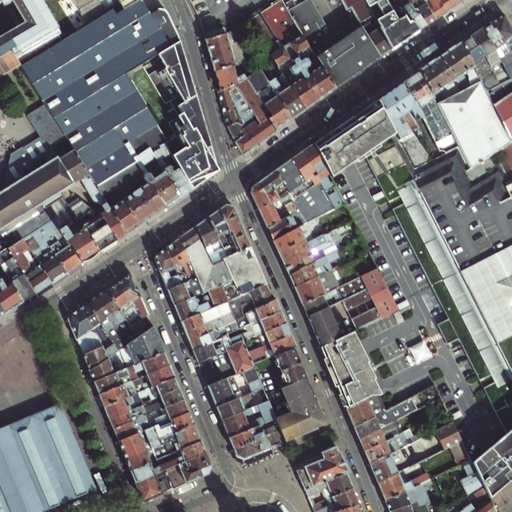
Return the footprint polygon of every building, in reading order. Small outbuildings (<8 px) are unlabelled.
[(0,0),(3,3),(5,2),(7,6),(16,1),(28,22),(0,38),(0,57),(11,51),(16,58),(57,34),(60,33),(40,0),(0,0)] [(116,0),(123,10),(138,0),(116,0)] [(204,0),(198,0),(192,3),(198,15),(199,18),(200,19),(212,14),(204,0)] [(248,23),(270,56),(302,35),(288,12),(281,0),(248,23)] [(380,58),(360,23),(336,38),(322,15),(324,14),(316,0),(306,0),(288,12),(302,35),(335,90),(367,68),(380,58)] [(352,9),(360,23),(373,14),(364,0),(341,0),(348,11),(352,9)] [(416,33),(419,32),(412,21),(408,23),(394,0),(364,0),(373,14),(381,27),(379,28),(391,51),(396,47),(400,45),(399,44),(405,39),(412,35),(414,33),(416,32),(416,33)] [(424,28),(427,26),(415,9),(408,0),(394,0),(408,23),(412,21),(419,32),(424,28)] [(432,22),(436,20),(425,3),(423,4),(420,0),(408,0),(415,9),(427,26),(432,22)] [(445,14),(446,13),(438,0),(427,0),(428,1),(425,3),(436,20),(445,14)] [(449,11),(451,9),(445,0),(438,0),(446,13),(449,11)] [(458,4),(461,2),(460,0),(445,0),(451,9),(458,4)] [(388,53),(391,51),(379,28),(381,27),(373,14),(360,23),(380,58),(388,53)] [(511,30),(504,15),(498,19),(492,23),(505,44),(511,57),(511,30)] [(504,67),(510,79),(511,78),(511,57),(505,44),(492,23),(487,26),(482,30),(495,49),(501,61),(504,67)] [(206,40),(226,34),(224,27),(204,33),(205,37),(206,40)] [(485,57),(500,85),(510,79),(504,67),(501,61),(495,49),(482,30),(477,33),(472,37),(485,57)] [(215,71),(233,66),(237,65),(228,33),(226,34),(206,40),(210,55),(215,71)] [(330,93),(335,90),(302,35),(270,56),(282,75),(306,110),(317,102),(330,93)] [(462,43),(473,65),(485,57),(472,37),(468,40),(462,43)] [(188,154),(175,162),(187,182),(188,183),(192,189),(199,185),(206,180),(213,175),(218,172),(219,170),(217,167),(211,145),(192,81),(181,41),(174,45),(158,54),(167,68),(165,69),(184,98),(178,101),(182,108),(176,112),(178,116),(174,118),(183,132),(181,134),(182,136),(183,137),(179,139),(188,154)] [(467,72),(474,67),(473,65),(462,43),(460,45),(455,48),(467,72)] [(437,92),(467,72),(455,48),(447,54),(438,59),(428,66),(421,71),(436,103),(441,100),(437,92)] [(11,51),(0,57),(0,77),(20,65),(16,58),(11,51)] [(474,67),(485,89),(490,91),(500,85),(485,57),(473,65),(474,67)] [(217,79),(220,91),(228,89),(233,87),(247,79),(243,72),(236,76),(233,66),(215,71),(217,79)] [(474,67),(467,72),(471,78),(473,87),(468,90),(467,87),(459,90),(461,94),(456,96),(454,93),(446,97),(447,101),(438,106),(456,142),(458,147),(470,169),(511,141),(511,140),(485,89),(474,67)] [(291,120),(268,83),(260,71),(247,79),(271,117),(268,119),(276,131),(286,124),(291,120)] [(439,151),(456,142),(438,106),(436,103),(421,71),(413,76),(405,82),(402,84),(418,109),(423,119),(439,151)] [(306,110),(282,75),(268,83),(291,120),(294,119),(302,113),(306,110)] [(511,78),(510,79),(500,85),(490,91),(485,89),(511,140),(511,138),(511,78)] [(273,133),(276,131),(268,119),(271,117),(247,79),(233,87),(228,89),(232,101),(234,101),(238,110),(242,120),(246,130),(243,132),(244,136),(235,143),(241,152),(242,155),(259,143),(273,133)] [(414,168),(430,160),(412,131),(414,130),(415,132),(416,132),(421,142),(425,140),(417,122),(423,119),(418,109),(402,84),(394,90),(385,96),(378,100),(401,143),(402,144),(414,168)] [(221,103),(224,114),(235,111),(232,101),(228,89),(220,91),(218,91),(221,103)] [(511,174),(507,177),(499,163),(472,180),(467,172),(470,169),(458,147),(430,160),(414,168),(402,144),(401,143),(378,100),(370,106),(361,111),(354,117),(343,125),(333,131),(322,139),(315,144),(331,177),(349,165),(364,154),(446,318),(435,323),(441,336),(447,348),(458,343),(505,436),(491,448),(472,464),(483,485),(489,499),(507,484),(511,479),(511,174)] [(53,161),(64,154),(59,145),(67,141),(45,105),(15,124),(28,144),(10,155),(6,190),(29,176),(24,167),(48,152),(53,161)] [(225,119),(227,127),(241,123),(240,121),(242,120),(238,110),(235,111),(224,114),(225,119)] [(231,135),(235,143),(244,136),(243,132),(246,130),(242,120),(240,121),(241,123),(227,127),(231,135)] [(511,141),(470,169),(467,172),(472,180),(499,163),(507,177),(511,174),(511,141)] [(163,161),(165,160),(166,158),(165,157),(170,154),(163,144),(159,146),(161,149),(152,154),(149,149),(143,153),(135,159),(141,168),(138,170),(147,184),(150,183),(167,206),(168,205),(178,199),(188,192),(192,189),(188,183),(187,182),(175,162),(167,167),(163,161)] [(331,177),(315,144),(313,146),(310,147),(306,150),(304,152),(334,209),(344,204),(331,177)] [(122,237),(125,235),(110,210),(72,149),(64,154),(53,161),(29,176),(6,190),(0,193),(0,232),(2,236),(11,231),(18,242),(23,240),(38,230),(53,220),(46,209),(59,201),(55,196),(77,182),(89,202),(93,206),(96,208),(100,210),(102,212),(105,216),(102,217),(117,240),(122,237)] [(334,209),(304,152),(300,154),(285,165),(277,171),(293,201),(299,211),(306,224),(317,218),(334,209)] [(293,201),(277,171),(269,176),(265,179),(260,183),(266,193),(273,189),(283,206),(293,201)] [(147,184),(110,210),(125,235),(152,216),(167,206),(150,183),(147,184)] [(266,193),(260,183),(258,184),(252,188),(251,190),(251,194),(258,209),(271,202),(275,210),(283,206),(273,189),(266,193)] [(95,254),(99,252),(70,208),(64,198),(59,201),(46,209),(53,220),(60,233),(68,246),(70,244),(82,263),(83,263),(84,262),(93,256),(95,254)] [(81,201),(70,208),(99,252),(104,249),(114,242),(117,240),(102,217),(101,218),(81,201)] [(271,202),(258,209),(260,214),(265,224),(267,228),(299,211),(293,201),(283,206),(275,210),(271,202)] [(234,246),(226,249),(230,257),(251,248),(247,241),(233,208),(226,206),(221,210),(229,232),(231,231),(232,234),(230,235),(232,238),(230,239),(234,246)] [(229,232),(221,210),(218,212),(210,218),(208,219),(226,249),(234,246),(230,239),(232,238),(230,235),(232,234),(231,231),(229,232)] [(299,211),(267,228),(271,236),(273,241),(306,224),(299,211)] [(317,218),(306,224),(273,241),(276,247),(278,252),(304,239),(301,235),(313,229),(312,227),(319,223),(317,218)] [(223,260),(230,257),(226,249),(208,219),(205,221),(203,223),(197,227),(196,228),(213,267),(224,262),(223,260)] [(75,268),(82,263),(70,244),(68,246),(60,233),(53,220),(38,230),(67,273),(75,268)] [(353,221),(325,235),(328,241),(284,263),(287,271),(289,275),(338,250),(338,249),(336,244),(342,241),(339,235),(356,226),(353,221)] [(185,332),(190,342),(235,322),(234,319),(227,302),(266,284),(251,248),(230,257),(223,260),(224,262),(213,267),(196,228),(189,232),(180,239),(196,278),(189,281),(181,285),(168,291),(173,302),(174,306),(194,297),(208,290),(211,300),(214,308),(181,322),(185,332)] [(65,275),(67,273),(38,230),(23,240),(28,248),(37,262),(51,284),(57,280),(65,275)] [(312,235),(304,239),(278,252),(281,259),(284,263),(328,241),(325,235),(325,234),(314,239),(312,235)] [(177,241),(173,244),(189,281),(196,278),(180,239),(177,241)] [(47,286),(51,284),(37,262),(34,264),(36,266),(32,269),(21,252),(28,248),(23,240),(18,242),(9,249),(36,294),(39,292),(44,289),(47,286)] [(189,281),(173,244),(170,246),(166,249),(181,285),(189,281)] [(29,299),(36,294),(9,249),(0,254),(0,263),(1,266),(7,262),(12,271),(13,271),(15,275),(13,277),(14,278),(13,279),(14,281),(11,283),(23,303),(29,299)] [(163,280),(168,291),(181,285),(166,249),(162,251),(156,255),(155,260),(163,280)] [(338,250),(289,275),(292,281),(294,286),(323,272),(320,266),(326,263),(327,261),(340,254),(338,250)] [(370,271),(377,268),(368,250),(361,253),(370,271)] [(323,272),(294,286),(299,296),(302,304),(335,288),(339,286),(332,272),(337,269),(336,266),(323,272)] [(327,307),(308,316),(310,322),(312,327),(389,292),(377,268),(370,271),(339,286),(335,288),(340,300),(335,303),(327,307)] [(106,290),(131,328),(149,316),(132,276),(128,274),(124,277),(121,279),(117,282),(106,290)] [(11,310),(17,306),(5,287),(0,277),(0,304),(6,314),(11,310)] [(23,303),(11,283),(5,287),(17,306),(20,304),(23,303)] [(227,302),(234,319),(243,315),(238,304),(242,302),(244,306),(253,302),(256,309),(276,301),(272,293),(268,283),(266,284),(227,302)] [(335,288),(302,304),(305,310),(308,316),(327,307),(324,300),(332,296),(335,303),(340,300),(335,288)] [(131,328),(106,290),(103,292),(97,296),(117,325),(118,326),(118,329),(128,344),(138,338),(131,328)] [(398,311),(389,292),(312,327),(316,337),(320,346),(353,331),(398,311)] [(117,325),(97,296),(95,298),(87,303),(110,342),(117,352),(128,344),(118,329),(115,329),(114,326),(117,325)] [(194,297),(174,306),(179,318),(181,322),(214,308),(211,300),(206,303),(205,299),(196,303),(194,297)] [(247,326),(249,325),(281,312),(279,306),(276,301),(256,309),(243,315),(234,319),(235,322),(236,324),(245,320),(247,326)] [(110,342),(87,303),(84,305),(79,309),(88,324),(87,328),(90,332),(93,332),(95,336),(101,333),(106,341),(100,344),(102,347),(110,342)] [(88,324),(79,309),(76,311),(70,315),(69,318),(68,320),(83,356),(102,347),(100,344),(95,336),(93,332),(90,332),(87,328),(88,324)] [(241,335),(243,341),(286,324),(284,319),(281,312),(249,325),(251,330),(241,335)] [(157,335),(149,316),(131,328),(138,338),(128,344),(117,352),(110,357),(118,373),(126,369),(164,354),(157,335)] [(222,336),(227,334),(238,329),(236,324),(235,322),(190,342),(191,347),(193,351),(223,339),(222,336)] [(286,324),(243,341),(246,347),(260,341),(263,347),(291,336),(288,330),(286,324)] [(353,331),(320,346),(326,360),(337,385),(346,408),(372,396),(378,396),(379,396),(381,395),(375,381),(375,380),(370,369),(367,363),(369,363),(353,331)] [(243,341),(241,335),(229,340),(227,334),(222,336),(223,339),(193,351),(196,360),(198,365),(226,351),(233,348),(231,346),(243,341)] [(275,356),(293,348),(296,347),(294,343),(291,336),(263,347),(248,353),(251,358),(272,350),(275,356)] [(251,358),(248,353),(246,347),(243,341),(231,346),(233,348),(226,351),(237,375),(254,368),(251,358)] [(102,347),(83,356),(86,363),(89,371),(110,357),(117,352),(110,342),(102,347)] [(426,344),(410,352),(418,368),(434,360),(426,344)] [(286,386),(306,378),(300,365),(293,348),(275,356),(273,356),(286,386)] [(167,359),(164,354),(126,369),(131,382),(137,380),(134,374),(144,370),(146,376),(169,366),(167,359)] [(94,383),(118,373),(110,357),(89,371),(91,376),(94,383)] [(169,366),(146,376),(149,382),(134,388),(137,394),(175,379),(172,372),(169,366)] [(254,368),(237,375),(208,387),(211,394),(213,399),(259,379),(254,368)] [(131,382),(126,369),(118,373),(94,383),(97,389),(99,395),(131,382)] [(291,411),(275,417),(275,419),(279,426),(285,442),(326,426),(312,394),(306,378),(286,386),(284,387),(292,404),(288,405),(291,411)] [(137,394),(142,405),(159,398),(179,389),(177,384),(175,379),(137,394)] [(263,388),(259,379),(213,399),(215,404),(217,408),(240,399),(257,391),(263,388)] [(137,394),(134,388),(131,382),(99,395),(103,405),(104,408),(137,394)] [(438,392),(435,387),(425,392),(427,397),(438,392)] [(268,401),(263,388),(257,391),(259,397),(242,404),(240,399),(217,408),(219,414),(222,421),(268,401)] [(182,396),(179,389),(159,398),(162,404),(144,411),(147,416),(158,411),(184,401),(182,396)] [(142,405),(137,394),(104,408),(107,416),(109,420),(143,406),(142,405)] [(385,411),(379,396),(378,396),(372,396),(346,408),(351,420),(354,426),(385,411)] [(161,418),(145,424),(147,431),(154,428),(157,426),(170,421),(189,413),(186,407),(184,401),(158,411),(161,418)] [(263,424),(266,423),(275,419),(275,417),(268,401),(222,421),(224,427),(228,435),(229,439),(263,424)] [(397,405),(385,411),(354,426),(357,434),(359,439),(399,420),(413,413),(407,401),(397,405)] [(0,511),(45,511),(70,502),(95,491),(77,447),(59,405),(34,416),(8,427),(0,430),(0,511)] [(147,416),(144,411),(143,406),(109,420),(111,425),(113,429),(142,418),(147,416)] [(192,419),(189,413),(170,421),(172,426),(159,431),(157,426),(154,428),(159,440),(194,425),(192,419)] [(145,424),(142,418),(113,429),(116,436),(118,443),(144,432),(147,431),(145,424)] [(275,419),(266,423),(270,430),(279,426),(275,419)] [(399,420),(359,439),(362,445),(364,450),(385,441),(383,436),(397,429),(397,427),(400,426),(401,423),(399,420)] [(265,429),(263,424),(229,439),(232,444),(234,450),(267,436),(267,433),(264,434),(262,432),(265,429)] [(453,424),(435,432),(444,450),(450,448),(462,442),(453,424)] [(198,435),(194,425),(159,440),(154,428),(147,431),(144,432),(149,442),(153,451),(156,460),(201,442),(198,435)] [(403,432),(385,441),(364,450),(367,457),(369,463),(396,451),(428,436),(426,431),(422,433),(421,432),(406,439),(403,432)] [(123,454),(143,445),(149,442),(144,432),(118,443),(121,449),(123,454)] [(276,432),(267,436),(234,450),(237,457),(241,459),(244,460),(281,444),(276,432)] [(201,442),(156,460),(155,461),(158,469),(161,468),(162,472),(165,470),(168,469),(178,465),(206,453),(203,447),(201,442)] [(471,461),(462,442),(450,448),(459,466),(471,461)] [(143,445),(123,454),(126,460),(146,452),(143,445)] [(400,458),(396,451),(369,463),(371,467),(375,477),(377,482),(398,472),(393,462),(400,458)] [(146,453),(146,452),(126,460),(128,466),(130,471),(150,463),(148,458),(149,457),(150,456),(149,453),(148,453),(146,453)] [(168,469),(165,470),(173,489),(208,474),(211,468),(209,463),(206,453),(178,465),(179,467),(169,471),(168,469)] [(297,471),(305,491),(347,473),(349,472),(345,462),(340,454),(321,461),(297,471)] [(295,465),(297,471),(321,461),(319,455),(295,465)] [(134,479),(135,483),(162,472),(161,468),(158,469),(155,461),(150,463),(130,471),(134,479)] [(467,496),(480,487),(483,485),(472,464),(471,461),(468,462),(473,473),(459,480),(467,496)] [(165,470),(162,472),(135,483),(137,487),(142,499),(146,501),(173,489),(165,470)] [(404,485),(398,472),(377,482),(381,491),(385,501),(430,480),(426,472),(410,479),(411,481),(404,485)] [(321,492),(325,500),(354,489),(351,482),(347,473),(305,491),(308,497),(321,492)] [(430,480),(385,501),(387,506),(389,510),(417,501),(420,508),(426,506),(426,504),(430,502),(425,488),(432,485),(430,480)] [(481,504),(474,509),(475,511),(495,511),(492,504),(489,499),(483,485),(480,487),(481,489),(476,493),(481,504)] [(314,511),(336,511),(360,504),(356,495),(354,489),(325,500),(328,506),(314,511)] [(452,506),(456,511),(475,511),(474,509),(464,497),(452,506)] [(420,511),(420,508),(417,501),(389,510),(389,511),(420,511)]
